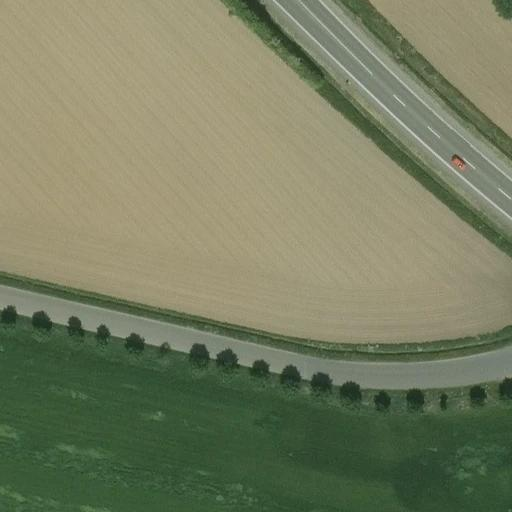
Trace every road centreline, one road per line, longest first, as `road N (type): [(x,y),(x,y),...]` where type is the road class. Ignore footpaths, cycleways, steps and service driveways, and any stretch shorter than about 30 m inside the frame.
road 1 (residential): [(0,297),(325,372),(416,376),(511,362)]
road 2 (secondary): [(295,0),(511,201)]
